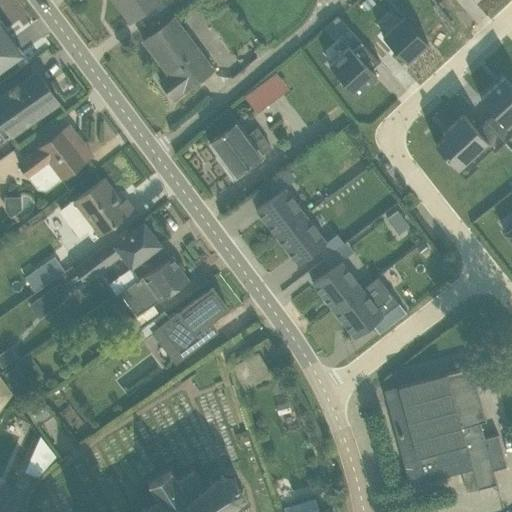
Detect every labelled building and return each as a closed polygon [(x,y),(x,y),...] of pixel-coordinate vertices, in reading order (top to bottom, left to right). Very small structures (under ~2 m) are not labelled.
[(107,0),(126,25),(161,0),(107,0)] [(157,82),(171,101),(212,71),(173,18),(141,41),(165,75),(157,82)] [(0,66),(19,53),(0,27),(0,66)] [(330,71),(354,97),(376,76),(370,70),(379,62),(360,42),(330,71)] [(0,128),(6,137),(56,102),(34,72),(0,96),(0,128)] [(443,137),(434,145),(464,177),(502,142),(484,123),(476,131),(461,115),(441,134),(443,137)] [(59,179),(90,156),(67,124),(16,162),(27,177),(47,163),(59,179)] [(233,125),(209,142),(233,176),(268,151),(254,131),(243,139),(233,125)] [(74,254),(132,211),(123,199),(117,204),(100,182),(49,220),(74,254)] [(276,237),(305,214),(285,186),(255,209),(276,237)] [(0,211),(6,213),(9,195),(0,193),(0,211)] [(384,204),(371,214),(384,231),(397,221),(384,204)] [(276,237),(298,265),(328,243),(305,214),(276,237)] [(127,269),(158,246),(139,221),(73,270),(83,283),(118,257),(127,269)] [(511,225),(503,233),(511,244),(511,225)] [(23,288),(50,266),(38,252),(11,274),(23,288)] [(149,305),(184,279),(169,258),(119,294),(135,316),(126,323),(133,332),(157,315),(149,305)] [(333,310),(361,287),(340,260),(311,282),(333,310)] [(225,308),(208,286),(151,332),(175,364),(216,332),(208,322),(225,308)] [(382,314),(361,287),(333,310),(354,337),(382,314)] [(272,377),(257,352),(231,367),(243,394),(272,377)] [(424,381),(413,383),(381,391),(386,411),(406,490),(468,475),(473,494),(493,489),(489,473),(502,470),(494,441),(480,444),(477,431),(486,428),(471,369),(442,377),(442,376),(424,381)] [(0,511),(6,511),(21,480),(0,470),(0,511)] [(147,485),(157,502),(141,511),(226,511),(239,504),(242,491),(234,479),(220,476),(203,487),(194,472),(177,481),(171,471),(147,485)] [(327,511),(327,510),(319,511),(318,511),(315,499),(282,508),(283,511),(327,511)]
